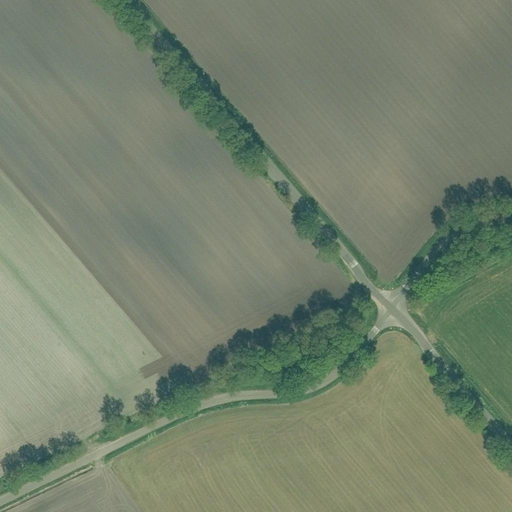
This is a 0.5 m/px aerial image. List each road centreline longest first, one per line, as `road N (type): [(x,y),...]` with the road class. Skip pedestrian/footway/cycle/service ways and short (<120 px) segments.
road 1 (unclassified): [(0,503),(187,411),(321,383),(390,309)]
road 2 (unclassified): [(390,309),(124,0)]
road 3 (unclassified): [(511,451),(390,309)]
road 4 (unclassified): [(390,309),(455,232),(511,219)]
